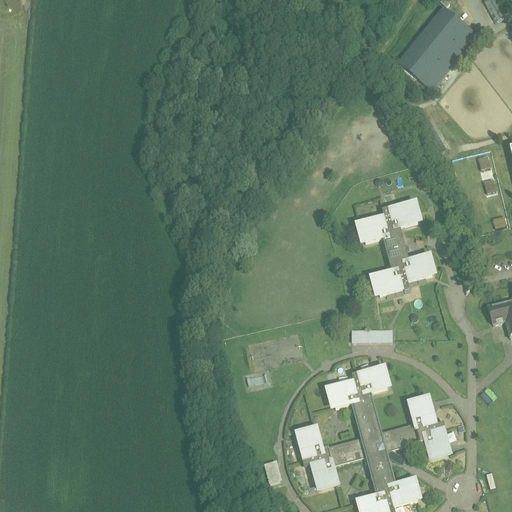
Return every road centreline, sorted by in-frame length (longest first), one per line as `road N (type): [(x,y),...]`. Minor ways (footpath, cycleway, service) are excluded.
road 1 (track): [(405,0),(217,253),(204,296),(201,355),(234,511)]
road 2 (unclassified): [(306,511),(288,486),(280,440),(297,392),(322,368),(366,353),(396,357),(424,368),(472,407)]
road 3 (unclassified): [(511,274),(455,288),(457,315),(472,335),(472,407)]
